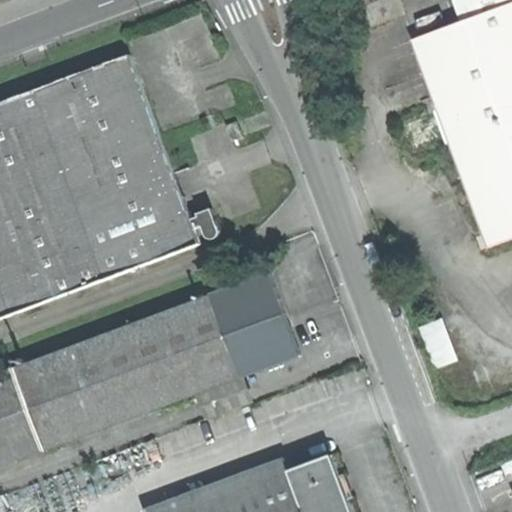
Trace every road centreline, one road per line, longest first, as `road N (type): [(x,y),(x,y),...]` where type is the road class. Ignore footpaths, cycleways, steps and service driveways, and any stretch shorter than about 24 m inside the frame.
road 1 (unclassified): [(449,511),(301,113)]
road 2 (unclassified): [(235,0),(301,113)]
